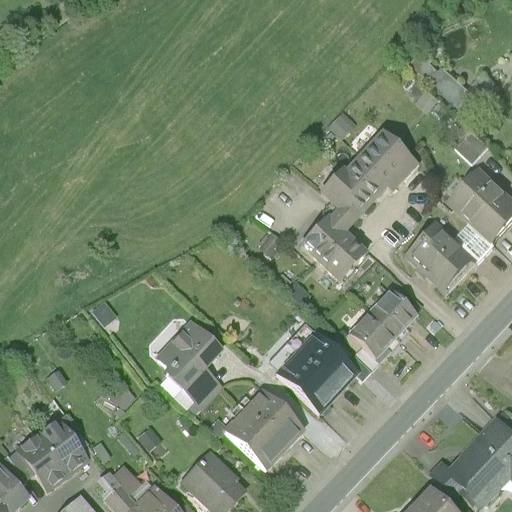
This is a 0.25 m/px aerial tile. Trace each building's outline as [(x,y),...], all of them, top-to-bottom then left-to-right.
[(445,144),(472,166),(486,150),(460,127),(445,144)] [(414,169),(381,140),(344,181),(339,177),(320,197),(340,215),(328,228),(339,239),(381,193),(388,198),(414,169)] [(511,206),(479,176),(449,208),(454,213),(489,246),(511,222),(511,206)] [(489,246),(454,213),(452,215),(449,213),(436,227),(477,266),(493,249),(489,246)] [(338,287),(363,262),(339,239),(328,228),(324,224),(299,249),(338,287)] [(477,266),(436,227),(405,260),(446,299),(477,266)] [(390,297),(369,319),(398,347),(409,335),(404,331),(414,320),(390,297)] [(369,319),(349,340),(378,368),(398,347),(369,319)] [(200,413),(219,393),(201,376),(219,358),(189,330),(156,364),(184,390),(180,394),(200,413)] [(354,379),(312,338),(275,377),(317,417),(354,379)] [(302,435),(261,397),(223,436),(265,475),(302,435)] [(69,481),(89,466),(58,425),(38,441),(69,481)] [(511,439),(497,425),(450,475),(448,477),(457,485),(456,486),(481,511),(510,481),(511,482),(511,439)] [(48,497),(69,481),(38,441),(17,456),(48,497)] [(208,460),(181,489),(205,511),(229,511),(243,498),(225,481),(227,478),(208,460)] [(448,477),(450,475),(442,467),(429,480),(446,496),(456,486),(457,485),(448,477)] [(0,511),(20,511),(29,505),(0,468),(0,511)] [(141,491),(129,498),(135,508),(147,500),(141,491)] [(132,511),(117,496),(102,509),(104,511),(132,511)] [(138,511),(168,511),(153,497),(138,511)] [(445,511),(428,497),(414,511),(445,511)]
